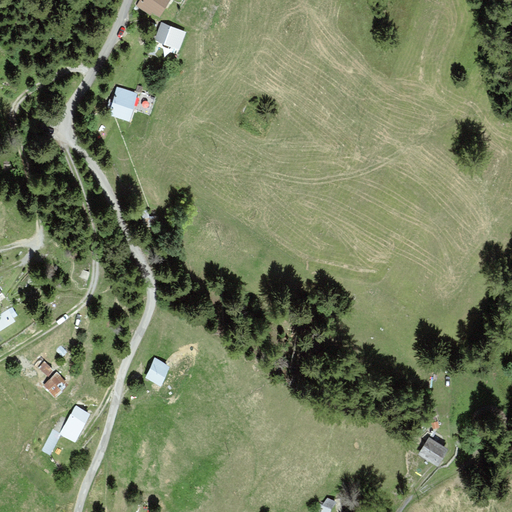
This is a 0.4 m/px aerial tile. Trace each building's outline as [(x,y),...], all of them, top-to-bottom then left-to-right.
[(178,0),(145,0),(142,7),(157,15),(159,11),(170,16),(178,0)] [(215,15),(197,7),(191,22),(208,29),(215,15)] [(185,31),(166,24),(160,40),(180,47),(185,31)] [(145,94),(120,88),(114,116),(138,122),(145,94)] [(19,308),(12,314),(10,310),(8,311),(0,317),(0,339),(24,322),(21,319),(25,316),(19,308)] [(40,366),(49,373),(54,366),(45,360),(40,366)] [(179,368),(161,360),(152,379),(170,387),(179,368)] [(77,387),(63,373),(51,386),(65,400),(77,387)] [(96,415),(80,407),(65,438),(81,446),(96,415)] [(44,450),(52,452),(60,430),(51,428),(44,450)] [(464,451),(439,438),(429,456),(454,469),(464,451)]
